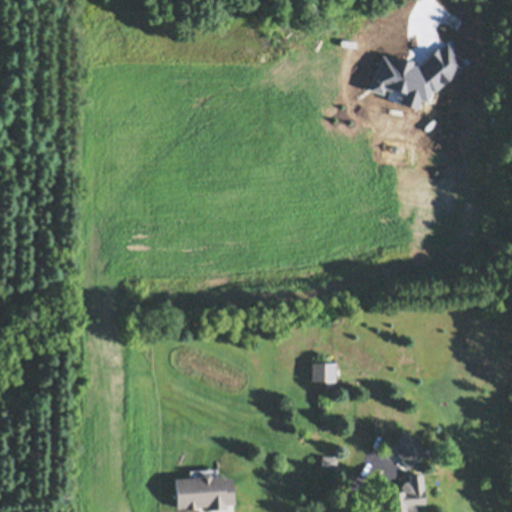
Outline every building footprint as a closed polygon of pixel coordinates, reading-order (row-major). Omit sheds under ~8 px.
[(444,397),(444,405),(439,405),(438,397),(436,397),(436,399),(424,399),(424,387),(448,387),(448,397),(444,397)] [(406,430),(426,452),(409,468),(389,446),(406,430)] [(320,467),(321,455),(336,456),(335,468),(320,467)] [(175,478),(199,476),(202,472),(210,472),(212,475),(219,475),(224,475),(224,478),(232,478),(234,503),(227,504),(227,508),(209,510),(208,505),(198,506),(198,508),(186,509),(186,507),(177,507),(175,478)] [(401,485),(404,481),(409,480),(409,474),(422,473),(425,503),(415,504),(416,511),(405,511),(392,511),(390,491),(401,490),(401,485)]
